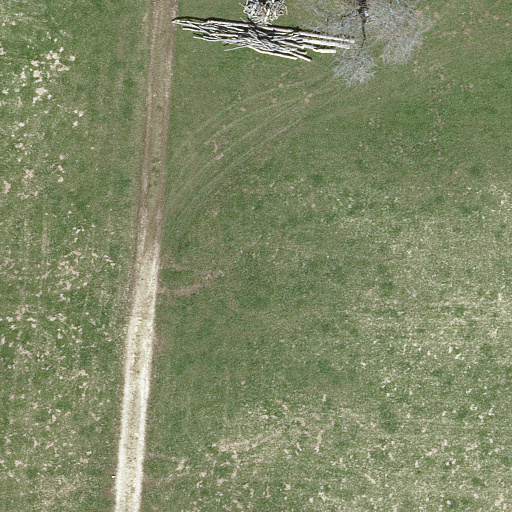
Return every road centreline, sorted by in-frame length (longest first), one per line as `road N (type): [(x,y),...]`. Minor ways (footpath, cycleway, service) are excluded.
road 1 (track): [(155,0),(125,511)]
road 2 (track): [(138,293),(307,150),(422,0)]
